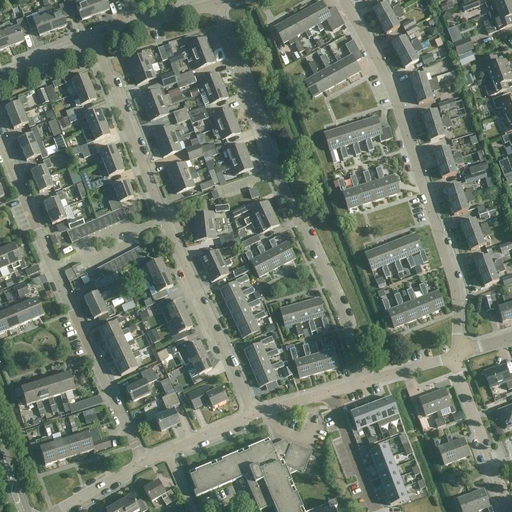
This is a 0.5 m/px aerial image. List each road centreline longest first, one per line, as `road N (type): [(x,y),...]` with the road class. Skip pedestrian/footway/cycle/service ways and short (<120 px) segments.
road 1 (residential): [(252,415),(94,41)]
road 2 (residential): [(363,382),(215,4)]
road 3 (residential): [(458,354),(454,286),(393,96),(343,0)]
road 4 (residential): [(142,462),(0,139)]
road 5 (residential): [(510,511),(456,370),(458,354)]
road 6 (residential): [(330,392),(375,511)]
